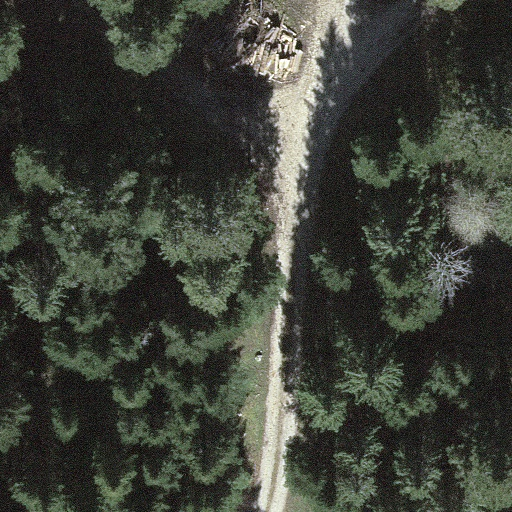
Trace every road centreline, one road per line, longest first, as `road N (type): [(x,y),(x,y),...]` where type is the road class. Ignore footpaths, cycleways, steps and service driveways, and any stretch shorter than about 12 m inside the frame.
road 1 (track): [(268,511),(295,366),(288,136)]
road 2 (track): [(288,136),(97,0)]
road 3 (track): [(288,136),(430,0)]
road 4 (track): [(288,136),(327,0)]
